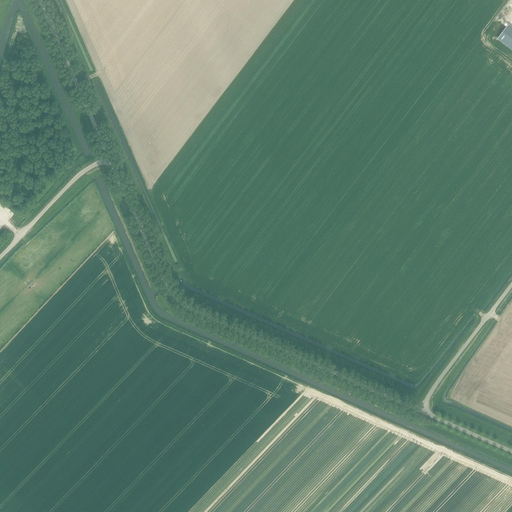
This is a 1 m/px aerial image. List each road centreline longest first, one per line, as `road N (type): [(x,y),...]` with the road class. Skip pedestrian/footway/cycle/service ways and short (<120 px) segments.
road 1 (unclassified): [(420,410),(180,306),(108,159)]
road 2 (unclassified): [(108,159),(38,0)]
road 3 (unclassified): [(420,410),(511,283)]
road 4 (unclassified): [(0,257),(78,176),(108,159)]
